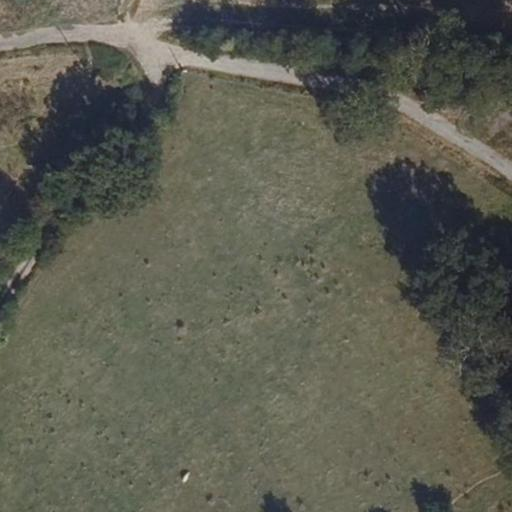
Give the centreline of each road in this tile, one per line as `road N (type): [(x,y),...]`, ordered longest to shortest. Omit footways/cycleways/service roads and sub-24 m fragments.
road 1 (track): [(149,56),(211,60),(364,91),(419,112),(511,172)]
road 2 (track): [(131,28),(511,49)]
road 3 (track): [(131,28),(158,72),(151,116),(71,197),(0,297)]
